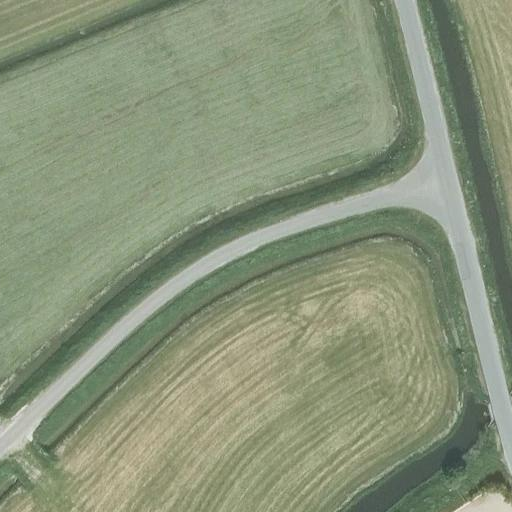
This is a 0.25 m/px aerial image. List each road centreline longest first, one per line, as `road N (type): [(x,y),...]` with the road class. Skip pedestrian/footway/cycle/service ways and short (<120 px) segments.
road 1 (unclassified): [(0,445),(196,271),(255,237),(446,180)]
road 2 (tertiary): [(511,445),(446,180)]
road 3 (tertiary): [(446,180),(403,0)]
